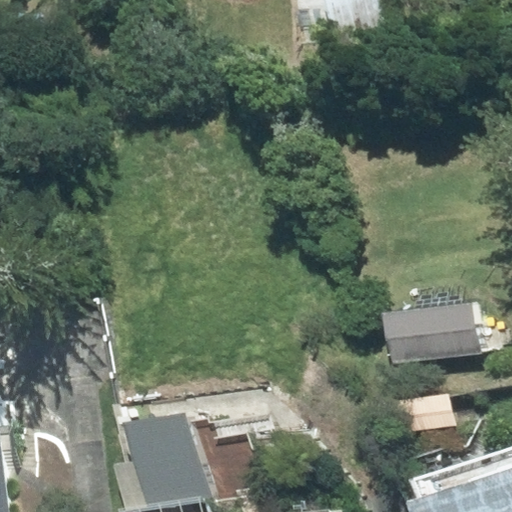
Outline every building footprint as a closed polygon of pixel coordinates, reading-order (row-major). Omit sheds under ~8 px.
[(392,0),(331,0),(335,32),(396,26),(392,0)] [(410,360),(499,350),(493,298),(404,309),(410,360)] [(8,359),(4,309),(0,309),(0,511),(27,511),(17,359),(8,359)] [(166,508),(229,502),(219,415),(157,421),(166,508)] [(433,511),(511,511),(511,478),(431,503),(433,511)]
